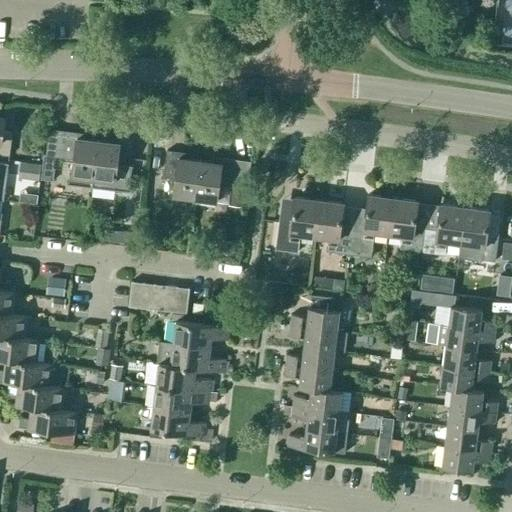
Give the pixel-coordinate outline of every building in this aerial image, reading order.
[(0,154),(9,156),(12,134),(1,132),(3,118),(0,117),(0,154)] [(92,187),(98,141),(77,139),(78,133),(65,131),(61,158),(74,160),(72,174),(69,174),(68,184),(92,187)] [(98,141),(92,187),(129,192),(132,165),(130,164),(133,140),(120,138),(119,144),(98,141)] [(195,198),(200,161),(179,158),(180,152),(167,151),(163,177),(176,179),(173,196),(195,198)] [(52,173),(54,157),(44,155),(42,172),(52,173)] [(250,162),(222,158),(221,163),(200,161),(195,198),(217,201),(219,185),(230,186),(228,204),(244,206),(250,162)] [(0,185),(5,186),(8,164),(0,162),(0,185)] [(38,181),(41,165),(20,162),(18,179),(38,181)] [(42,172),(40,180),(53,181),(54,173),(52,173),(42,172)] [(388,234),(393,198),(368,195),(363,233),(352,231),(349,255),(371,257),(374,232),(388,234)] [(314,236),(319,200),(294,197),(291,223),(279,222),(275,250),(298,253),(300,234),(314,236)] [(423,252),(425,229),(414,227),(417,201),(393,198),(388,234),(402,236),(400,249),(423,252)] [(349,255),(352,231),(340,230),(343,204),(319,200),(314,236),(328,238),(326,252),(349,255)] [(460,243),(465,208),(441,204),(437,230),(425,229),(423,252),(445,255),(446,242),(460,243)] [(465,208),(460,243),(474,245),(472,259),(495,262),(498,239),(486,237),(490,211),(465,208)] [(234,254),(237,242),(222,239),(220,252),(234,254)] [(511,243),(503,243),(502,251),(511,252),(511,243)] [(60,296),(61,279),(47,277),(45,294),(60,296)] [(334,279),(333,289),(343,290),(345,280),(334,279)] [(141,308),(144,283),(132,281),(129,307),(141,308)] [(346,286),(345,291),(356,292),(357,287),(350,284),(346,281),(346,286)] [(152,309),(155,284),(144,283),(141,308),(152,309)] [(163,311),(166,285),(155,284),(152,309),(163,311)] [(174,312),(177,287),(166,285),(163,311),(174,312)] [(177,287),(174,312),(186,314),(189,288),(177,287)] [(14,293),(0,291),(0,313),(11,315),(11,314),(14,293)] [(309,307),(308,307),(307,316),(291,315),(290,325),(337,331),(337,330),(340,311),(332,310),(334,297),(311,294),(309,307)] [(202,314),(204,304),(194,303),(193,313),(202,314)] [(448,326),(495,332),(497,321),(481,319),(482,310),(450,305),(448,326)] [(26,316),(11,314),(11,315),(0,313),(0,335),(24,339),(24,338),(26,316)] [(173,343),(211,348),(212,338),(228,340),(229,327),(176,321),(173,342),(173,343)] [(347,331),(337,330),(337,331),(290,325),(288,336),(304,338),(303,347),(335,351),(335,350),(345,351),(347,331)] [(494,343),(495,332),(448,326),(445,346),(477,350),(478,340),(494,343)] [(405,332),(404,340),(414,341),(415,333),(405,332)] [(107,348),(109,335),(96,333),(94,346),(97,347),(107,348)] [(39,340),(24,338),(24,339),(0,335),(0,358),(6,359),(6,358),(36,362),(39,340)] [(173,343),(173,342),(159,340),(156,363),(159,363),(171,364),(170,365),(196,368),(224,372),(225,359),(210,357),(211,348),(173,343)] [(476,359),(477,350),(445,346),(442,365),(490,372),(491,361),(476,359)] [(110,349),(107,348),(97,347),(94,363),(108,365),(110,349)] [(332,371),(335,351),(303,347),(302,356),(286,354),(285,365),(332,371)] [(52,364),(36,362),(6,358),(6,359),(4,371),(0,370),(0,380),(19,383),(19,382),(49,386),(52,364)] [(195,377),(196,368),(170,365),(171,364),(159,363),(156,385),(209,391),(211,379),(195,377)] [(120,381),(123,366),(111,364),(109,379),(120,381)] [(330,390),(332,371),(285,365),(284,375),(299,377),(298,387),(310,389),(310,388),(330,390)] [(489,382),(490,372),(442,365),(440,386),(452,387),(472,389),(473,380),(489,382)] [(109,380),(107,400),(123,402),(125,382),(109,380)] [(64,387),(49,386),(19,382),(19,383),(17,395),(7,394),(6,403),(31,406),(62,410),(62,409),(64,387)] [(217,392),(209,391),(156,385),(153,407),(191,411),(192,402),(208,404),(208,402),(216,403),(217,392)] [(398,387),(397,399),(406,400),(408,388),(398,387)] [(484,390),(472,389),(452,387),(449,407),(497,413),(498,402),(482,400),(484,390)] [(342,391),(330,390),(310,388),(310,389),(309,397),(293,395),(292,406),(340,412),(340,411),(342,391)] [(77,411),(62,409),(62,410),(31,406),(30,419),(20,418),(19,427),(51,431),(51,436),(73,439),(77,411)] [(340,412),(292,406),(292,407),(283,406),(282,415),(307,419),(305,428),(337,432),(337,431),(347,432),(349,412),(340,411),(340,412)] [(190,421),(191,411),(153,407),(151,429),(199,435),(199,440),(211,442),(213,429),(205,428),(205,423),(190,421)] [(495,423),(497,413),(449,407),(447,427),(478,431),(479,421),(495,423)] [(394,410),(393,418),(405,420),(406,412),(394,410)] [(102,430),(104,416),(93,415),(91,428),(102,430)] [(477,440),(478,431),(447,427),(444,447),(491,453),(493,442),(477,440)] [(335,452),(337,432),(305,428),(304,437),(288,435),(287,446),(335,452)] [(73,446),(73,439),(51,436),(50,443),(73,446)] [(391,449),(392,439),(381,438),(380,447),(391,449)] [(392,439),(391,449),(400,450),(401,440),(392,439)] [(490,463),(491,453),(444,447),(441,467),(473,471),(474,461),(490,463)]
